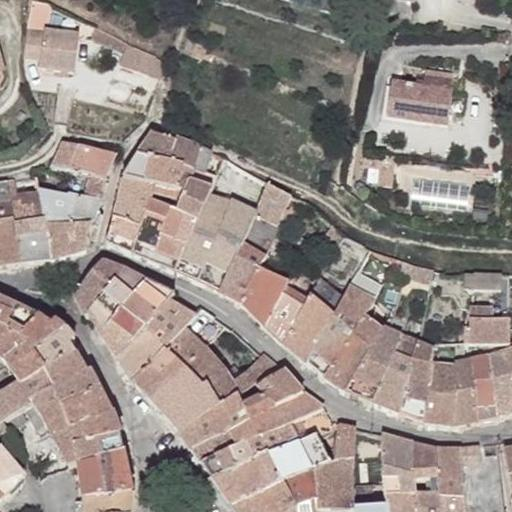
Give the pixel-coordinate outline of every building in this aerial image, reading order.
[(47,31),(52,4),(32,1),(27,31),(23,59),(40,62),(39,69),(73,74),(79,36),(47,31)] [(146,53),(132,46),(124,44),(125,43),(97,28),(91,40),(125,58),(121,67),(138,73),(146,53)] [(207,48),(197,44),(198,42),(188,37),(182,53),(202,61),(203,58),(211,62),(214,55),(205,52),(207,48)] [(166,62),(156,58),(156,57),(146,53),(138,73),(160,81),(166,62)] [(452,90),(392,81),(386,121),(446,129),(452,90)] [(176,143),(154,137),(141,156),(176,169),(160,203),(198,224),(208,199),(211,193),(189,185),(194,174),(202,177),(212,156),(177,142),(176,143)] [(114,156),(64,145),(53,171),(52,174),(90,179),(105,181),(114,156)] [(364,155),(362,167),(383,169),(384,157),(364,155)] [(176,169),(141,156),(126,183),(151,197),(160,203),(176,169)] [(248,174),(227,162),(221,174),(242,185),(248,174)] [(269,185),(248,174),(242,185),(264,195),(269,185)] [(105,181),(90,179),(87,201),(100,204),(105,181)] [(39,181),(7,184),(23,268),(52,264),(45,218),(42,194),(39,181)] [(151,197),(126,183),(108,248),(134,259),(151,197)] [(7,184),(0,185),(0,271),(23,268),(7,184)] [(288,195),(269,185),(264,195),(255,215),(241,248),(265,257),(267,251),(264,249),(288,195)] [(68,199),(42,194),(45,218),(94,228),(100,204),(87,201),(69,198),(68,199)] [(160,203),(151,197),(134,259),(176,277),(198,224),(160,203)] [(232,205),(208,199),(198,224),(176,277),(198,285),(232,205)] [(255,215),(232,205),(198,285),(221,296),(241,248),(255,215)] [(94,228),(45,218),(52,264),(87,255),(94,228)] [(344,238),(332,225),(320,246),(336,252),(338,249),(344,238)] [(365,248),(344,238),(338,249),(360,259),(365,248)] [(265,257),(241,248),(221,296),(244,309),(260,268),(265,257)] [(410,266),(396,262),(390,272),(406,278),(410,266)] [(125,272),(102,264),(75,296),(89,320),(91,319),(125,272)] [(435,273),(410,266),(406,278),(431,286),(435,273)] [(290,280),(260,268),(244,309),(265,332),(285,290),(290,280)] [(147,283),(125,272),(91,319),(103,337),(123,312),(147,283)] [(501,280),(474,278),(474,294),(499,295),(501,280)] [(312,298),(290,280),(285,290),(306,309),(312,298)] [(345,297),(321,282),(317,291),(323,295),(320,301),(337,313),(345,297)] [(176,297),(147,283),(123,312),(146,331),(171,305),(176,297)] [(372,302),(350,287),(345,297),(337,313),(307,368),(325,384),(363,319),(372,302)] [(306,309),(285,290),(265,332),(285,350),(306,309)] [(323,295),(317,291),(312,298),(320,301),(323,295)] [(320,301),(312,298),(306,309),(285,350),(307,368),(337,313),(320,301)] [(0,300),(0,328),(21,338),(39,320),(31,314),(0,300)] [(193,318),(171,305),(146,331),(144,335),(165,352),(184,330),(193,318)] [(146,331),(123,312),(103,337),(120,363),(144,335),(146,331)] [(500,315),(474,315),(474,325),(500,326),(500,315)] [(379,332),(363,319),(325,384),(346,397),(379,332)] [(39,320),(21,338),(28,345),(34,353),(64,330),(56,324),(51,328),(39,320)] [(500,326),(474,325),(475,348),(489,347),(509,346),(509,333),(508,326),(500,326)] [(21,338),(0,328),(0,357),(4,363),(28,345),(21,338)] [(64,330),(34,353),(46,372),(78,356),(72,348),(77,342),(65,329),(64,330)] [(231,379),(184,330),(165,352),(136,386),(182,437),(245,398),(262,387),(248,374),(235,385),(231,379)] [(387,333),(380,330),(379,332),(346,397),(373,409),(399,341),(387,333)] [(165,352),(144,335),(120,363),(136,386),(165,352)] [(414,347),(399,341),(373,409),(397,419),(414,347)] [(28,345),(4,363),(21,384),(46,372),(34,353),(28,345)] [(430,356),(414,347),(411,361),(428,370),(430,356)] [(511,351),(490,359),(498,423),(511,419),(511,351)] [(78,356),(46,372),(57,389),(88,374),(78,356)] [(284,373),(263,357),(248,374),(262,387),(284,373)] [(490,359),(450,374),(450,378),(450,431),(498,423),(490,359)] [(428,370),(411,361),(397,419),(422,427),(428,370)] [(450,378),(428,370),(422,427),(450,431),(450,378)] [(46,372),(21,384),(34,401),(57,389),(46,372)] [(57,389),(34,401),(37,406),(44,416),(65,407),(102,391),(91,372),(88,374),(57,389)] [(284,373),(262,387),(268,397),(252,406),(260,418),(270,434),(304,420),(322,411),(302,396),(284,373)] [(21,384),(0,400),(0,425),(37,406),(34,401),(21,384)] [(102,391),(65,407),(73,429),(113,415),(102,391)] [(252,406),(245,398),(182,437),(192,454),(260,418),(252,406)] [(37,406),(0,425),(0,429),(37,482),(70,470),(44,416),(37,406)] [(65,407),(44,416),(70,470),(78,467),(75,447),(73,429),(65,407)] [(113,415),(73,429),(75,447),(121,435),(113,415)] [(270,434),(260,418),(192,454),(202,467),(242,449),(270,434)] [(270,434),(242,449),(248,464),(267,455),(269,459),(315,437),(304,420),(270,434)] [(356,433),(339,430),(336,462),(356,462),(356,433)] [(121,435),(75,447),(78,467),(126,453),(121,435)] [(315,437),(269,459),(282,487),(320,470),(336,462),(315,437)] [(417,511),(412,447),(382,438),(387,507),(387,511),(417,511)] [(439,511),(433,452),(412,447),(417,511),(439,511)] [(0,448),(0,495),(4,499),(24,479),(1,448),(0,448)] [(248,464),(242,449),(202,467),(214,482),(248,464)] [(477,449),(458,452),(460,469),(478,466),(477,449)] [(433,451),(433,452),(439,511),(463,511),(460,469),(458,452),(433,451)] [(511,511),(511,452),(502,453),(511,511)] [(126,453),(78,467),(85,501),(134,494),(126,453)] [(269,459),(267,455),(248,464),(214,482),(233,510),(282,487),(269,459)] [(336,462),(320,470),(321,494),(333,494),(336,462)] [(356,462),(336,462),(333,494),(357,493),(356,462)] [(320,470),(282,487),(296,511),(312,511),(322,509),(321,494),(320,470)] [(296,511),(282,487),(233,510),(234,511),(296,511)] [(357,493),(333,494),(332,506),(331,511),(356,511),(357,510),(357,493)] [(133,511),(134,494),(85,501),(85,511),(133,511)] [(333,494),(321,494),(322,509),(332,506),(333,494)] [(85,511),(85,501),(75,502),(76,511),(85,511)]
